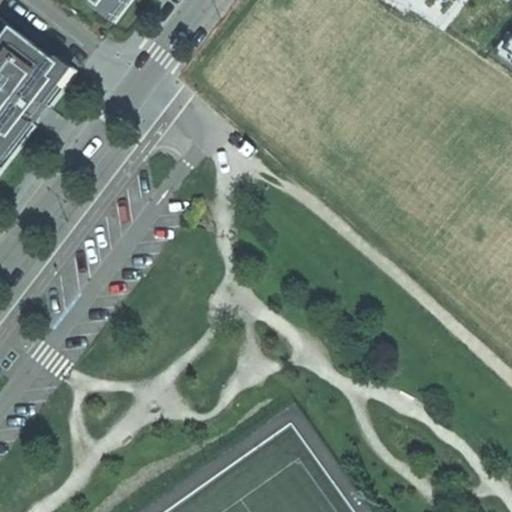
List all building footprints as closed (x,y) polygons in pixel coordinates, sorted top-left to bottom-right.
[(94,0),(100,4),(108,10),(115,0),(121,0),(123,1),(124,0),(94,0)] [(115,0),(108,10),(100,4),(97,8),(117,24),(135,0),(124,0),(123,1),(121,0),(115,0)] [(61,64),(19,31),(0,55),(0,149),(2,151),(11,138),(15,141),(60,83),(56,80),(66,68),(61,64)] [(511,61),(511,41),(502,55),(511,61)] [(64,60),(61,64),(66,68),(56,80),(60,83),(15,141),(11,138),(2,151),(0,149),(0,155),(8,162),(78,71),(64,60)]
